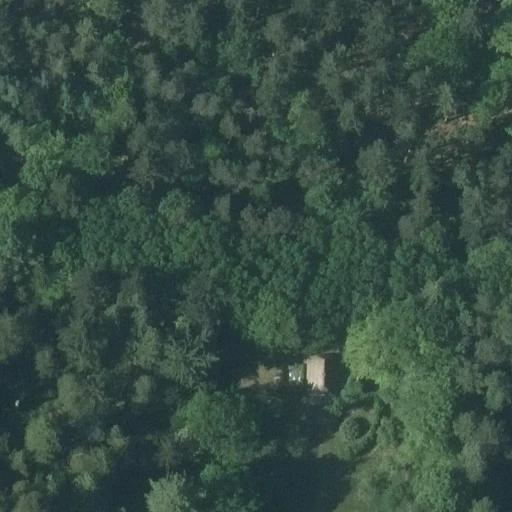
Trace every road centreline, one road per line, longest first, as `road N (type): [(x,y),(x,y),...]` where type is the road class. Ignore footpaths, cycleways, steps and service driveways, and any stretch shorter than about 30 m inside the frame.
road 1 (track): [(497,283),(87,0)]
road 2 (track): [(138,511),(147,484),(136,432),(94,393),(0,357)]
road 3 (track): [(163,0),(53,177)]
